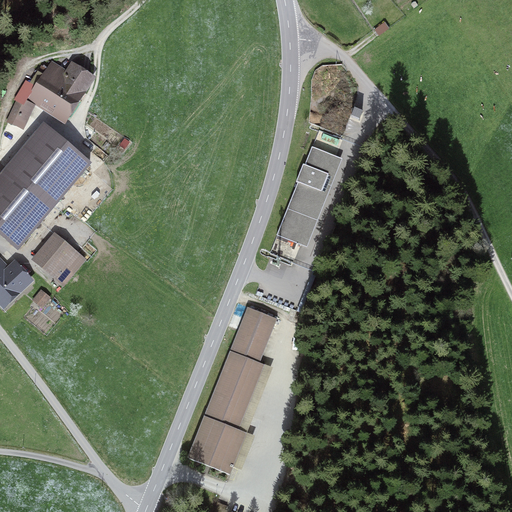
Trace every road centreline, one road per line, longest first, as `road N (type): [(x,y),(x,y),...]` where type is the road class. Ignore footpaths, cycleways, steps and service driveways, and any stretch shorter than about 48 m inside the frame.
road 1 (secondary): [(145,511),(276,168),(290,78),(284,0)]
road 2 (track): [(511,291),(452,178),(382,100)]
